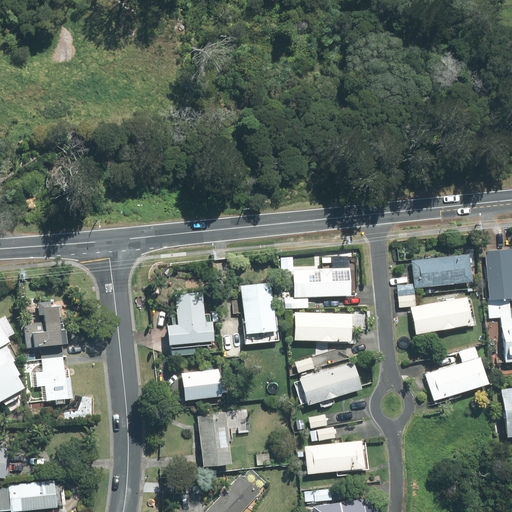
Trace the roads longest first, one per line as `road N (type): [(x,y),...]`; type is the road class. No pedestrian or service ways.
road 1 (secondary): [(511,203),(109,243)]
road 2 (tertiary): [(109,243),(125,410),(121,511)]
road 3 (unknown): [(374,218),(397,474)]
